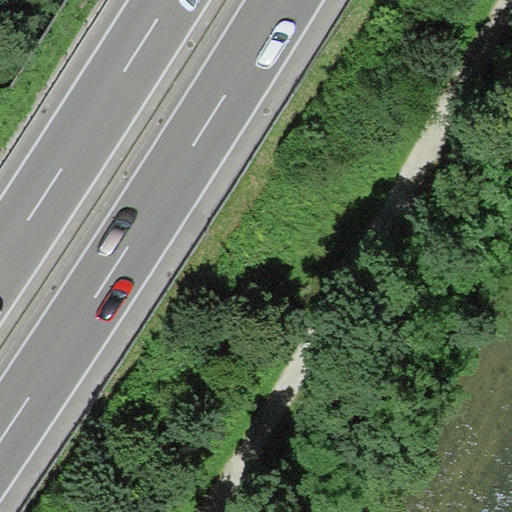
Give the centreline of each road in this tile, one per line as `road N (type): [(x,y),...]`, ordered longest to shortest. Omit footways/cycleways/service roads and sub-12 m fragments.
road 1 (motorway): [(0,447),(298,0)]
road 2 (motorway): [(178,0),(0,263)]
